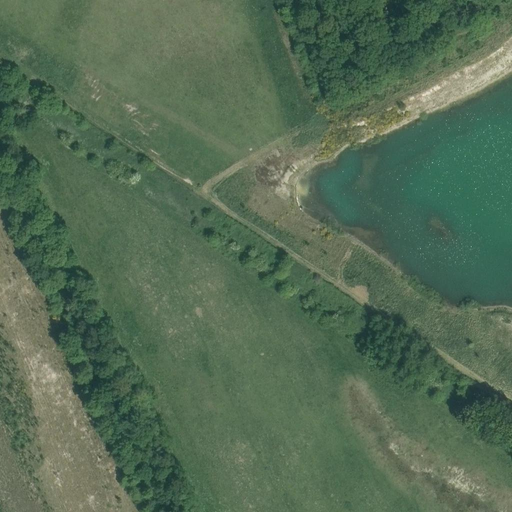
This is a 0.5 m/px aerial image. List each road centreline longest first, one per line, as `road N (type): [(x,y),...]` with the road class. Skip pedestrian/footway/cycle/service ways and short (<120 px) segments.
road 1 (unknown): [(511,398),(162,166),(99,0)]
road 2 (track): [(315,0),(382,37),(462,27),(506,0)]
